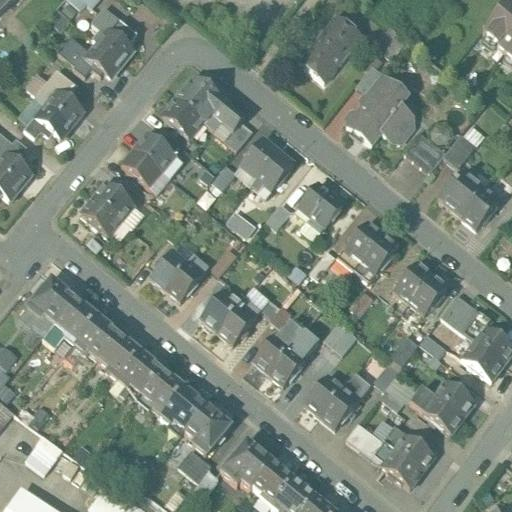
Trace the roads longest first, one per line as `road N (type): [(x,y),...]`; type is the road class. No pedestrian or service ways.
road 1 (residential): [(37,223),(180,49),(193,45),(511,297)]
road 2 (residential): [(37,223),(392,511)]
